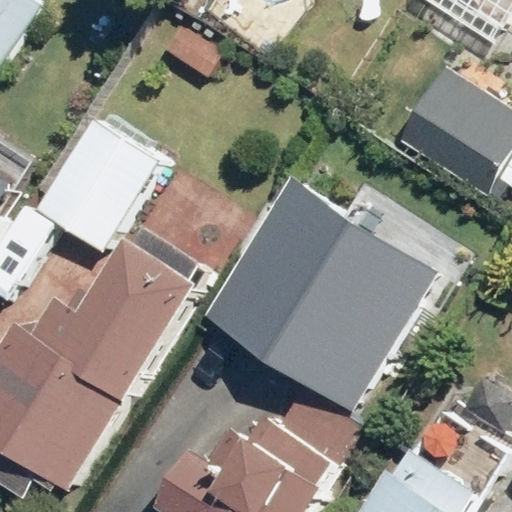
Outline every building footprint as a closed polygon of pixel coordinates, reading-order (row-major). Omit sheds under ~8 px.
[(0,0),(0,79),(2,81),(52,8),(40,0),(0,0)] [(511,103),(460,70),(412,143),(499,199),(511,178),(511,103)] [(48,214),(116,259),(178,167),(109,122),(48,214)] [(0,171),(0,257),(20,227),(7,218),(26,189),(0,171)] [(387,276),(282,205),(209,312),(314,383),(387,276)] [(51,218),(42,212),(0,280),(0,293),(22,307),(70,229),(51,218)] [(144,239),(92,318),(69,303),(47,335),(31,325),(0,372),(0,478),(37,502),(47,487),(67,500),(73,491),(80,495),(217,287),(213,284),(222,270),(161,230),(152,244),(144,239)] [(511,384),(497,376),(470,422),(511,446),(511,384)] [(330,511),(382,436),(316,392),(293,427),(279,417),(264,440),(247,429),(226,460),(211,450),(170,511),(330,511)] [(488,511),(499,496),(426,448),(384,511),(488,511)]
